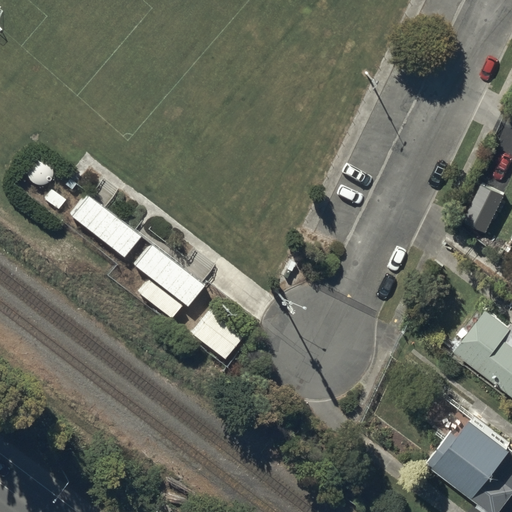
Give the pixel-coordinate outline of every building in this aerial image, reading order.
[(141,237),(89,198),(73,219),(124,259),(141,237)] [(205,285),(153,246),(137,267),(188,307),(205,285)] [(149,280),(139,293),(171,318),(181,305),(149,280)] [(487,304),(456,343),(511,386),(511,315),(508,321),(487,304)] [(246,334),(213,309),(195,334),(227,358),(246,334)] [(452,423),(427,455),(482,497),(479,501),(493,511),(511,487),(511,441),(510,440),(511,437),(511,436),(473,406),(457,427),(452,423)]
